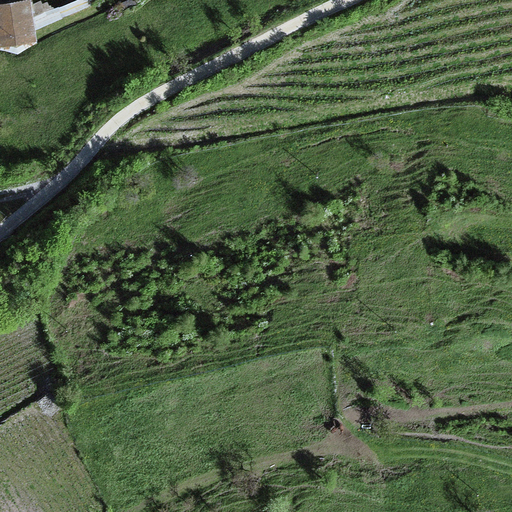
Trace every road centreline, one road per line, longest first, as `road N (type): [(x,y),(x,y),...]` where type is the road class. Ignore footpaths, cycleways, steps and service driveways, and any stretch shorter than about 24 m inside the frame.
road 1 (residential): [(344,0),(122,115),(0,232)]
road 2 (track): [(96,142),(511,95)]
